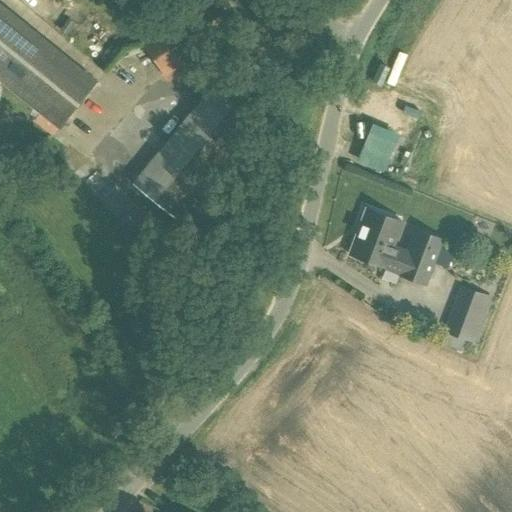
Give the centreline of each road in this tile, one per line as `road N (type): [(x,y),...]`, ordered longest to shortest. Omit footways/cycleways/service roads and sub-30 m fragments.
road 1 (unclassified): [(337,75),(298,262),(277,318),(254,356),(117,511)]
road 2 (unknown): [(139,481),(14,151)]
